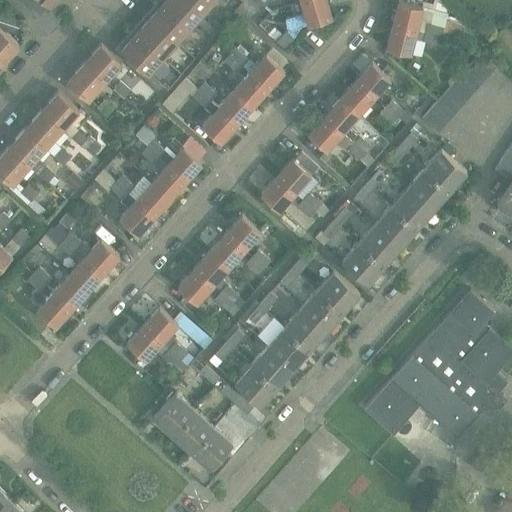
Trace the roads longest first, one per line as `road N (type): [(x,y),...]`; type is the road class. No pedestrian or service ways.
road 1 (residential): [(0,424),(362,36),(364,0)]
road 2 (residential): [(511,251),(471,220),(213,511)]
road 3 (residential): [(0,101),(91,0)]
